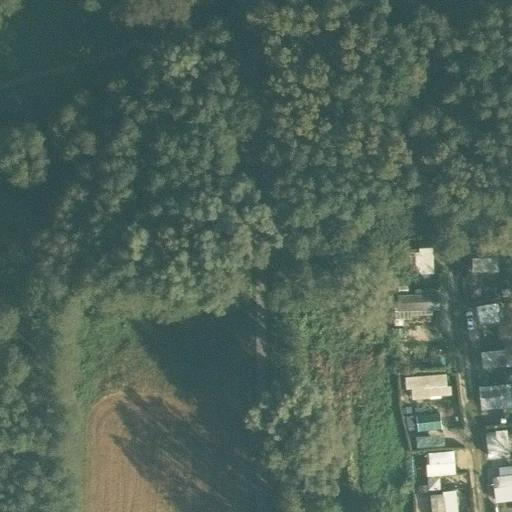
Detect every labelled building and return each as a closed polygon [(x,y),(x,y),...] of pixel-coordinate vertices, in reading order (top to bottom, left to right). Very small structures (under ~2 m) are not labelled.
[(417,272),(432,272),(431,248),(416,249),(417,272)] [(472,272),(499,272),(499,258),(472,258),(472,272)] [(440,310),(440,293),(418,294),(419,311),(440,310)] [(474,306),(477,325),(498,323),(496,304),(474,306)] [(511,364),(511,347),(479,352),(482,369),(511,364)] [(404,375),(405,398),(448,397),(448,375),(404,375)] [(478,386),(479,410),(511,408),(511,390),(511,384),(478,386)] [(442,413),(415,414),(416,433),(411,433),(412,449),(444,447),(442,413)] [(485,456),(510,455),(508,430),(484,432),(485,456)] [(426,476),(456,475),(454,452),(425,453),(426,476)] [(511,466),(499,467),(500,478),(492,478),(493,502),(511,500),(511,466)] [(457,511),(457,492),(430,493),(431,511),(457,511)]
